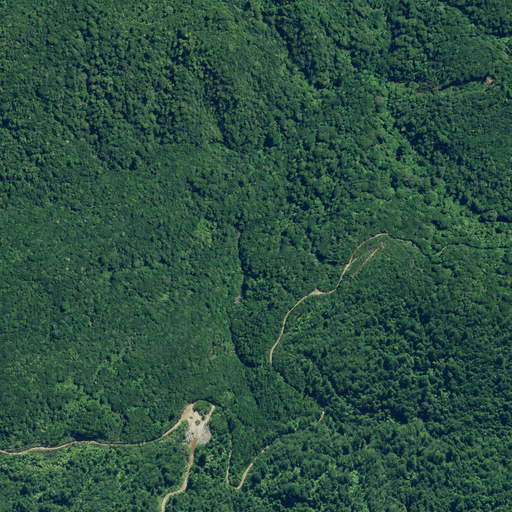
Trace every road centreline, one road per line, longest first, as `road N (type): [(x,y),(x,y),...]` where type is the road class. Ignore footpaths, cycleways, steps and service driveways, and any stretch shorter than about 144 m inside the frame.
road 1 (track): [(192,396),(211,401),(225,423),(223,470),(236,484),(269,445),(304,436),(319,417),(269,368),(269,350),(283,315),(304,294),(336,288),(350,247),(378,233),(427,255),(447,245),(511,244)]
road 2 (track): [(0,447),(156,436),(192,396)]
road 3 (track): [(192,396),(193,451),(159,511)]
